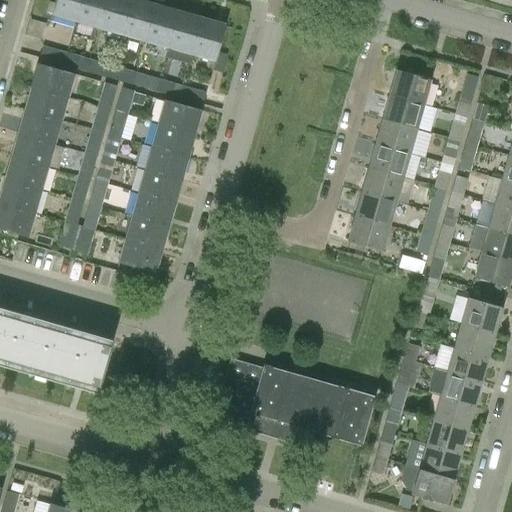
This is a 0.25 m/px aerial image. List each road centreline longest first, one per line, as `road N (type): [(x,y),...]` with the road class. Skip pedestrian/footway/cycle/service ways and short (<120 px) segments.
road 1 (residential): [(217,214),(305,237),(327,219),(386,0)]
road 2 (residential): [(217,214),(278,0)]
road 3 (residential): [(187,321),(0,269)]
road 4 (residential): [(149,455),(0,412)]
road 5 (residential): [(149,455),(187,321)]
road 6 (residential): [(511,35),(386,0)]
